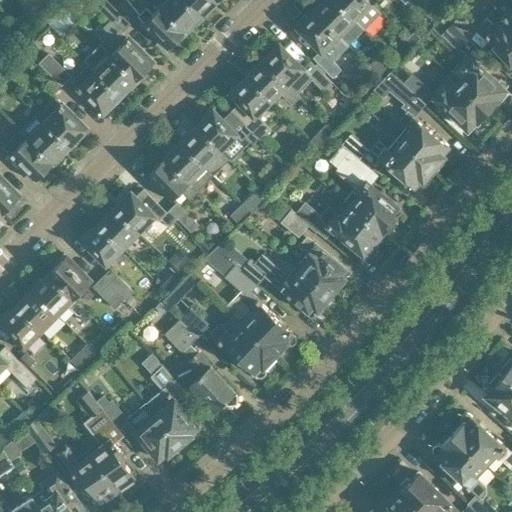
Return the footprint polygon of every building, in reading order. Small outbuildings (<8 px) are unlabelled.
[(93,0),(98,4),(96,6),(111,21),(105,27),(114,37),(121,44),(111,54),(137,80),(138,79),(141,80),(147,74),(146,71),(154,63),(128,37),(129,37),(123,31),(131,23),(108,0),(93,0)] [(201,16),(185,0),(165,0),(160,5),(186,31),(192,25),(197,25),(201,21),(201,17),(201,16)] [(217,1),(216,0),(185,0),(201,16),(202,15),(206,15),(211,11),(210,7),(217,1)] [(319,0),(320,3),(314,10),(350,46),(365,30),(336,0),(319,0)] [(371,3),(368,0),(336,0),(365,30),(382,14),(372,4),(374,3),(373,2),(371,3)] [(505,16),(511,23),(511,9),(511,10),(501,0),(499,0),(494,5),(505,16)] [(186,31),(160,5),(153,12),(147,6),(139,15),(144,20),(143,20),(170,47),(177,40),(181,40),(185,36),(185,32),(186,31)] [(298,25),(296,27),(321,51),(312,59),(332,79),(334,77),(341,71),(332,62),(350,46),(314,10),(308,16),(304,16),(298,22),(298,25)] [(462,12),(453,22),(466,34),(470,38),(479,28),(462,12)] [(511,23),(505,16),(495,25),(487,16),(478,26),(486,35),(511,62),(511,23)] [(414,33),(408,40),(414,46),(421,40),(414,33)] [(466,34),(455,46),(459,50),(460,48),(467,54),(470,57),(479,47),(470,38),(466,34)] [(101,44),(84,60),(88,64),(121,96),(128,89),(132,90),(137,84),(136,81),(137,80),(111,54),(101,44)] [(269,54),(263,60),(297,94),(299,92),(312,79),(324,90),(332,82),(332,81),(311,60),(303,67),(280,44),(278,45),(274,45),(269,50),(269,54)] [(49,53),(40,62),(53,75),(51,78),(60,86),(71,75),(49,53)] [(467,54),(448,74),(489,111),(499,101),(496,99),(505,90),(467,54)] [(376,58),(369,65),(380,75),(386,68),(376,58)] [(297,94),(263,60),(257,67),(253,66),(247,72),(248,76),(247,76),(273,102),(282,93),(293,103),(301,95),(299,92),(297,94)] [(88,64),(72,80),(77,86),(104,113),(111,105),(115,106),(120,101),(120,97),(121,96),(88,64)] [(414,116),(425,104),(404,84),(390,71),(374,88),(384,97),(390,90),(405,103),(402,106),(407,110),(400,120),(407,126),(397,137),(437,171),(443,164),(443,159),(445,156),(442,154),(449,146),(414,116)] [(489,111),(448,74),(432,91),(431,91),(435,95),(434,96),(468,129),(477,120),(479,122),(489,111)] [(259,115),(273,102),(247,76),(240,83),(237,82),(231,88),(232,92),(230,93),(241,104),(233,112),(259,138),(259,137),(261,139),(272,128),(259,115)] [(60,86),(51,78),(45,84),(54,93),(60,86)] [(424,83),(413,93),(425,104),(426,105),(434,96),(435,95),(431,91),(432,91),(424,83)] [(55,97),(39,112),(38,114),(70,146),(71,145),(75,146),(80,141),(79,137),(87,130),(55,97)] [(259,138),(233,112),(224,120),(213,110),(212,111),(208,110),(202,116),(203,120),(197,126),(229,159),(232,161),(252,141),(254,143),(259,138)] [(70,146),(38,114),(20,129),(54,163),(55,162),(58,163),(64,157),(63,154),(70,146)] [(318,146),(334,130),(326,123),(311,139),(318,146)] [(229,159),(197,126),(190,133),(186,132),(181,138),(182,141),(180,143),(213,175),(229,159)] [(54,163),(20,129),(4,145),(11,152),(10,152),(37,179),(45,172),(48,173),(53,167),(53,164),(54,163)] [(342,144),(342,145),(359,159),(369,148),(351,133),(342,144)] [(380,140),(365,157),(374,164),(380,157),(414,186),(421,178),(424,181),(426,179),(431,178),(437,171),(397,137),(388,147),(380,140)] [(213,175),(180,143),(179,144),(175,143),(170,148),(171,152),(164,158),(197,191),(213,175)] [(379,176),(359,159),(342,145),(328,160),(337,167),(336,172),(358,189),(349,201),(384,231),(385,232),(403,211),(372,184),(379,176)] [(197,191),(164,158),(158,165),(154,164),(149,170),(149,174),(148,175),(171,200),(182,190),(190,198),(197,191)] [(289,158),(284,162),(291,169),(297,163),(293,158),(289,158)] [(283,166),(279,170),(279,175),(280,176),(283,179),(290,172),(283,166)] [(0,210),(3,213),(4,212),(7,213),(13,207),(12,204),(20,196),(0,176),(0,210)] [(144,187),(136,196),(132,192),(131,193),(127,192),(121,198),(122,202),(115,208),(140,234),(157,217),(159,220),(162,217),(171,225),(177,219),(168,210),(167,211),(144,187)] [(256,191),(254,194),(254,199),(256,201),(257,202),(262,197),(261,196),(256,191)] [(384,231),(349,201),(345,198),(335,209),(329,204),(322,213),(306,200),(297,211),(296,213),(309,224),(317,231),(324,221),(326,223),(327,222),(365,255),(366,256),(368,256),(369,256),(370,256),(371,256),(373,255),(374,254),(375,253),(376,252),(376,251),(376,250),(376,248),(376,247),(376,246),(375,244),(374,243),(384,231)] [(178,201),(169,209),(168,210),(177,219),(178,217),(192,231),(199,223),(178,201)] [(241,204),(229,216),(235,222),(235,223),(247,211),(247,210),(241,204)] [(140,234),(115,208),(114,209),(110,208),(105,214),(106,218),(99,224),(124,250),(140,234)] [(296,213),(297,211),(292,208),(281,221),(299,236),(309,224),(296,213)] [(124,250),(99,224),(93,231),(89,230),(83,236),(83,239),(82,241),(107,266),(124,250)] [(308,252),(297,265),(331,294),(333,292),(336,292),(341,287),(341,283),(350,273),(307,236),(299,245),(308,252)] [(217,246),(205,259),(225,276),(244,292),(239,297),(250,307),(240,317),(238,319),(276,355),(288,343),(289,344),(290,344),(292,345),(293,344),(294,344),(296,343),(296,342),(297,341),(297,339),(297,338),(296,336),(295,335),(257,300),(259,297),(252,291),(258,284),(241,269),(242,267),(236,263),(217,246)] [(178,251),(169,261),(180,271),(190,262),(178,251)] [(263,255),(257,261),(251,256),(242,267),(241,269),(258,284),(266,275),(313,316),(331,294),(297,265),(288,276),(263,255)] [(90,283),(65,258),(64,259),(60,258),(54,264),(55,268),(48,274),(74,300),(90,283)] [(111,267),(102,276),(124,298),(125,298),(134,308),(140,302),(131,292),(134,290),(111,267)] [(169,271),(158,282),(168,292),(179,280),(169,271)] [(74,300),(48,274),(42,280),(38,279),(32,285),(33,289),(32,290),(58,316),(67,307),(75,316),(77,314),(82,308),(74,300)] [(124,298),(102,276),(93,285),(115,308),(124,298)] [(58,316),(32,290),(32,291),(28,290),(22,296),(23,299),(16,306),(42,332),(58,316)] [(42,332),(16,306),(10,312),(6,312),(0,318),(1,321),(0,322),(25,348),(42,332)] [(192,306),(181,318),(199,336),(211,323),(192,306)] [(91,316),(82,308),(77,314),(84,322),(86,321),(91,316)] [(238,319),(240,317),(234,312),(223,323),(221,321),(211,331),(219,340),(220,339),(258,375),(259,376),(260,376),(262,376),(263,376),(264,376),(265,375),(266,374),(266,373),(266,372),(266,371),(266,369),(266,368),(265,367),(276,355),(238,319)] [(191,344),(199,336),(181,318),(165,332),(183,351),(190,358),(188,361),(194,367),(192,369),(179,375),(176,378),(175,379),(176,381),(178,380),(186,389),(191,384),(216,411),(225,402),(228,405),(234,404),(238,400),(238,394),(199,352),(199,353),(191,344)] [(72,359),(81,368),(97,352),(87,343),(72,359)] [(0,372),(7,366),(27,388),(35,380),(26,369),(17,361),(5,348),(0,353),(0,372)] [(27,350),(20,357),(29,366),(36,359),(27,350)] [(153,352),(143,361),(154,375),(151,377),(162,389),(146,402),(180,445),(192,436),(190,434),(199,427),(168,388),(176,381),(175,379),(176,378),(153,352)] [(511,360),(510,359),(499,372),(511,381),(511,360)] [(511,381),(499,372),(489,385),(493,388),(487,396),(511,416),(511,381)] [(89,390),(77,399),(87,411),(92,416),(85,422),(90,428),(99,440),(89,448),(120,491),(133,482),(130,478),(135,475),(123,458),(126,455),(116,441),(125,435),(120,429),(116,424),(97,400),(89,390)] [(180,445),(146,402),(128,417),(113,398),(110,401),(105,394),(97,400),(116,424),(120,429),(129,421),(135,428),(134,429),(158,459),(166,452),(168,455),(180,445)] [(511,449),(511,451),(470,414),(469,413),(468,413),(467,412),(466,412),(465,412),(464,413),(463,413),(462,414),(462,415),(461,416),(461,417),(461,418),(461,419),(461,420),(462,421),(463,422),(452,433),(488,466),(498,455),(511,467),(511,466),(511,449)] [(57,444),(38,418),(26,427),(45,453),(57,444)] [(488,466),(452,433),(442,445),(441,444),(440,444),(439,443),(438,443),(437,443),(436,443),(435,444),(434,444),(433,445),(433,446),(432,447),(432,448),(432,449),(432,450),(433,451),(433,452),(434,453),(478,494),(479,492),(484,497),(488,494),(487,485),(478,476),(488,466)] [(120,491),(89,448),(78,457),(69,445),(59,452),(88,491),(93,488),(101,499),(104,497),(106,501),(120,491)] [(0,474),(15,465),(12,459),(11,460),(4,448),(0,451),(0,474)] [(401,489),(400,490),(420,511),(457,511),(419,471),(410,480),(409,478),(406,478),(400,485),(399,488),(401,489)] [(47,486),(34,495),(44,511),(72,511),(69,507),(80,501),(62,473),(45,483),(47,486)] [(420,511),(400,490),(388,501),(387,500),(384,500),(376,507),(376,510),(377,511),(420,511)] [(500,511),(484,497),(479,492),(478,494),(469,503),(474,508),(477,511),(500,511)] [(44,511),(34,495),(6,511),(44,511)]
